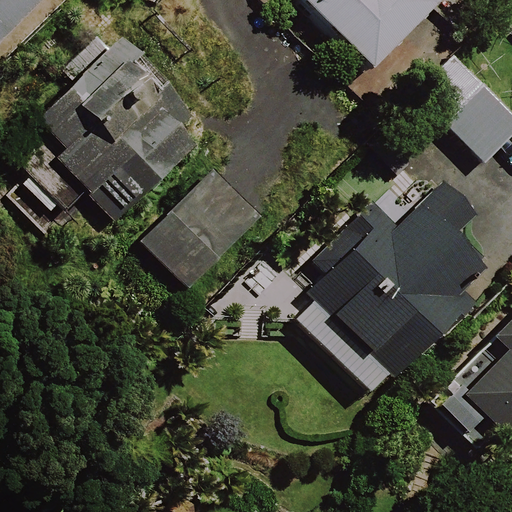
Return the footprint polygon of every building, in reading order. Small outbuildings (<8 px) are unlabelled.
[(0,0),(0,41),(40,0),(0,0)] [(278,0),(358,79),(424,12),(412,0),(411,0),(278,0)] [(201,135),(110,45),(25,132),(52,158),(21,190),(62,230),(83,209),(174,298),(249,222),(182,156),(201,135)] [(508,137),(456,81),(418,117),(471,172),(508,137)] [(461,224),(429,192),(382,239),(370,227),(293,303),(378,389),(453,314),(443,304),(470,278),(439,246),(461,224)] [(511,316),(483,346),(494,356),(450,401),(495,445),(511,426),(511,316)]
